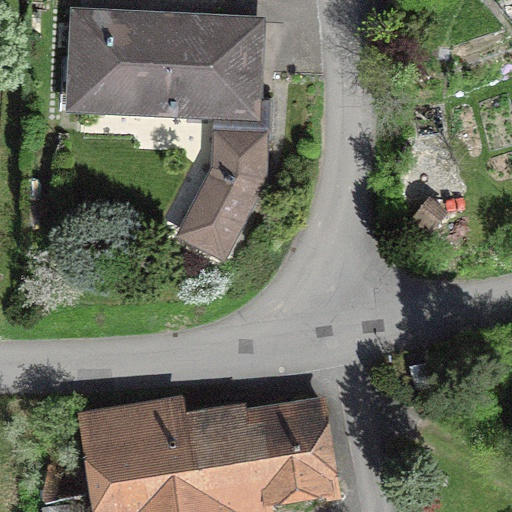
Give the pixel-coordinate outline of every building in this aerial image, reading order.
[(261,100),(265,19),(68,11),(64,116),(212,122),(260,124),(261,100)] [(272,142),(273,100),(261,100),(260,124),(212,122),(210,171),(173,239),(225,266),(268,185),(268,143),(272,142)] [(454,220),(429,197),(405,224),(430,246),(454,220)] [(422,365),(406,369),(412,394),(428,390),(422,365)] [(186,416),(184,400),(75,415),(88,511),(273,511),(274,511),(341,503),(327,400),(247,411),(246,407),(186,416)]
